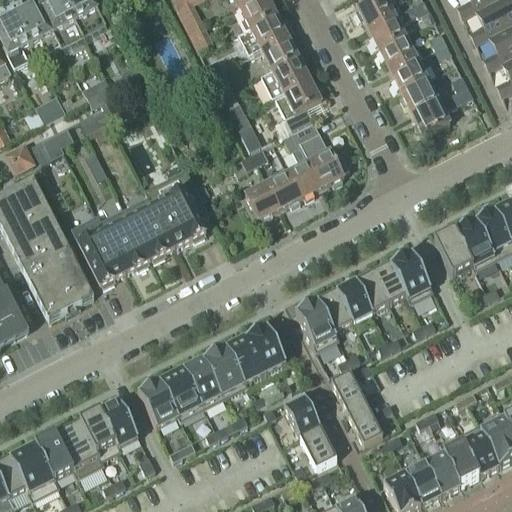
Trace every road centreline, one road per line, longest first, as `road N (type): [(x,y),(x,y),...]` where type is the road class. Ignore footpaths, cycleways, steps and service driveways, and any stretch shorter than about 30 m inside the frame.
road 1 (unclassified): [(0,399),(404,196)]
road 2 (residential): [(404,196),(306,0)]
road 3 (residential): [(511,140),(441,0)]
road 4 (unclassified): [(404,196),(511,142)]
